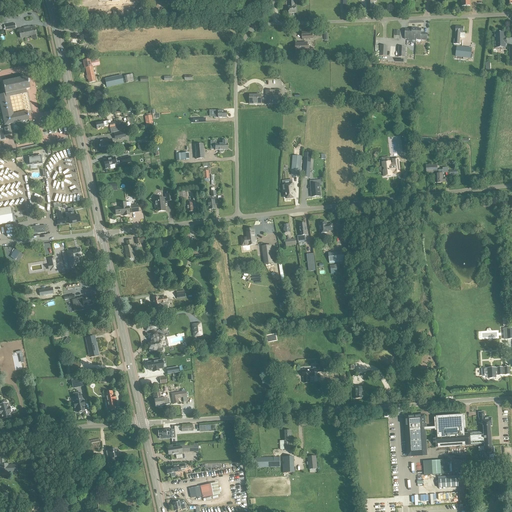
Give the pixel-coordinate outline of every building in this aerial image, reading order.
[(376,1),(376,0),(366,0),(367,2),(368,10),(374,10),(374,6),(374,1),(376,1)] [(23,29),(19,30),(20,39),(31,36),(36,35),(34,27),(30,28),(31,29),(24,30),(23,29)] [(456,27),(456,33),(455,33),(455,36),(455,40),(454,40),(454,45),(459,45),(460,40),(460,38),(465,39),(466,33),(463,33),(463,27),(456,27)] [(405,39),(416,40),(417,35),(415,35),(416,32),(417,32),(417,29),(412,28),(412,30),(405,29),(405,39)] [(421,29),(417,29),(417,32),(416,32),(415,35),(417,35),(416,40),(423,41),(423,36),(421,36),(421,29)] [(506,44),(507,44),(506,39),(505,39),(505,33),(495,34),(495,49),(506,49),(506,44)] [(296,53),(308,52),(307,43),(296,44),(296,53)] [(458,46),(457,56),(472,58),(473,48),(458,46)] [(398,58),(406,58),(406,48),(398,47),(398,58)] [(92,67),(100,66),(99,60),(95,61),(94,59),(89,59),(89,60),(83,61),(85,68),(86,68),(92,67)] [(86,68),(89,83),(95,81),(92,67),(86,68)] [(132,74),(124,76),(126,84),(134,82),(132,74)] [(105,80),(106,88),(123,84),(122,76),(105,80)] [(0,105),(4,125),(5,125),(9,124),(29,120),(27,111),(13,114),(9,97),(27,93),(26,90),(30,89),(27,77),(2,83),(5,94),(0,95),(0,105)] [(274,101),(274,91),(266,91),(266,105),(274,105),(274,101)] [(261,96),(250,96),(250,105),(261,105),(261,96)] [(152,116),(145,117),(146,125),(153,124),(152,116)] [(109,124),(111,134),(120,132),(119,129),(116,129),(115,126),(118,125),(118,123),(115,123),(114,122),(109,124)] [(9,124),(5,125),(5,128),(3,129),(4,130),(3,130),(2,129),(0,129),(0,139),(0,141),(5,140),(4,136),(5,136),(11,135),(9,127),(9,124)] [(420,140),(420,147),(425,148),(425,144),(432,144),(439,145),(439,139),(432,138),(432,139),(424,138),(424,140),(420,140)] [(112,140),(109,141),(107,141),(99,142),(101,152),(109,151),(108,148),(113,147),(112,140)] [(215,151),(219,151),(220,152),(220,153),(221,153),(222,153),(223,153),(223,152),(224,152),(224,151),(228,151),(228,144),(228,141),(223,141),(223,144),(215,144),(215,151)] [(203,144),(195,145),(196,159),(204,159),(203,144)] [(293,156),(292,176),(300,177),(302,157),(301,157),(301,153),(295,153),(295,156),(293,156)] [(27,156),(28,165),(42,164),(42,154),(27,156)] [(130,157),(121,159),(122,165),(132,163),(131,163),(135,162),(134,156),(130,157)] [(382,158),(382,163),(383,167),(382,167),(381,168),(380,168),(380,169),(380,171),(380,172),(381,172),(382,172),(383,172),(384,177),(388,177),(391,177),(392,176),(392,173),(394,172),(394,174),(400,173),(398,159),(393,160),(393,164),(391,164),(390,157),(382,158)] [(115,158),(111,159),(104,160),(106,169),(110,168),(109,165),(116,164),(115,158)] [(426,165),(427,174),(437,173),(437,171),(437,164),(431,165),(426,165)] [(436,175),(436,178),(435,178),(435,184),(437,184),(443,183),(446,183),(445,178),(443,178),(442,170),(439,171),(439,175),(436,175)] [(312,198),(321,197),(320,185),(314,185),(314,182),(311,182),(311,186),(312,198)] [(293,185),(283,186),(284,192),(286,191),(286,195),(286,196),(287,196),(287,199),(295,198),(294,194),(295,194),(295,193),(295,190),(294,190),(293,185)] [(175,192),(177,201),(185,200),(184,191),(175,192)] [(157,202),(154,203),(155,209),(158,209),(158,212),(165,211),(165,205),(167,204),(166,202),(172,201),(171,194),(165,195),(166,198),(164,199),(164,198),(156,199),(157,202)] [(214,199),(210,199),(210,198),(207,198),(207,199),(209,210),(215,209),(214,199)] [(129,207),(126,207),(126,203),(119,204),(120,208),(115,208),(116,216),(123,215),(123,216),(130,216),(129,207)] [(0,225),(13,223),(10,207),(0,209),(0,225)] [(67,216),(66,216),(67,220),(68,219),(69,219),(69,221),(70,224),(72,224),(80,222),(78,215),(74,216),(73,212),(72,209),(67,210),(68,214),(66,214),(67,216)] [(57,225),(65,225),(64,219),(63,219),(61,212),(56,213),(58,219),(57,220),(57,225)] [(327,222),(323,223),(323,222),(321,223),(320,223),(319,223),(320,234),(328,233),(328,232),(333,231),(332,224),(327,225),(327,222)] [(300,224),(300,232),(301,236),(302,237),(298,237),(299,242),(306,241),(306,236),(308,235),(307,227),(306,227),(306,224),(303,224),(302,224),(301,224),(300,224)] [(291,233),(290,225),(283,226),(284,233),(285,233),(285,236),(288,235),(288,240),(285,240),(286,246),(296,245),(295,239),(291,240),(291,233)] [(247,230),(248,238),(242,239),(243,246),(249,245),(249,246),(256,245),(255,242),(256,242),(256,237),(255,237),(254,229),(247,230)] [(127,247),(125,247),(126,255),(127,260),(129,259),(130,262),(134,261),(131,247),(133,247),(132,241),(126,242),(127,247)] [(270,252),(264,252),(265,264),(273,263),(271,246),(269,246),(270,252)] [(20,253),(20,252),(16,250),(10,257),(15,260),(16,260),(20,253)] [(69,259),(70,264),(70,265),(70,266),(71,266),(72,267),(73,267),(74,267),(75,266),(75,265),(76,265),(76,264),(76,263),(78,262),(77,258),(81,257),(79,250),(71,252),(71,251),(67,252),(68,255),(71,254),(72,259),(69,259)] [(343,251),(329,253),(330,264),(344,262),(343,251)] [(307,255),(309,272),(316,271),(314,254),(307,255)] [(49,265),(47,266),(48,270),(50,270),(50,271),(57,270),(55,257),(48,258),(49,265)] [(38,290),(39,297),(53,294),(52,288),(38,290)] [(185,299),(184,291),(176,292),(177,299),(185,299)] [(154,306),(155,306),(155,310),(167,308),(165,297),(158,298),(158,297),(153,298),(154,306)] [(90,305),(92,305),(90,298),(82,299),(82,298),(77,299),(80,311),(90,309),(90,305)] [(155,323),(145,326),(146,332),(156,329),(155,323)] [(193,338),(203,336),(201,323),(191,324),(193,338)] [(149,353),(155,351),(156,352),(156,353),(156,354),(157,354),(158,355),(159,355),(160,355),(161,355),(162,355),(163,355),(163,354),(164,353),(164,352),(165,352),(165,351),(164,350),(164,349),(164,348),(163,347),(162,347),(161,346),(160,342),(162,342),(163,341),(164,340),(164,339),(164,338),(164,337),(164,336),(163,335),(162,334),(161,334),(160,334),(157,335),(157,334),(156,334),(155,333),(154,333),(153,333),(152,334),(151,334),(151,335),(150,335),(150,336),(150,337),(150,338),(151,342),(147,343),(149,353)] [(95,340),(95,337),(86,339),(90,357),(99,356),(95,340)] [(161,361),(148,363),(149,371),(153,370),(154,372),(159,371),(159,369),(163,369),(161,361)] [(80,364),(79,362),(68,363),(68,373),(70,372),(70,374),(81,374),(80,364)] [(314,369),(314,370),(302,371),(303,377),(304,377),(304,384),(310,383),(309,377),(314,377),(314,373),(317,372),(317,373),(323,373),(323,367),(317,367),(317,369),(314,369)] [(496,378),(496,376),(510,375),(510,367),(496,368),(486,369),(485,368),(483,368),(482,369),(483,376),(483,377),(486,377),(487,376),(489,375),(489,379),(496,378)] [(83,378),(71,380),(73,388),(84,386),(83,378)] [(363,388),(354,388),(355,399),(364,399),(363,388)] [(171,394),(173,404),(179,404),(178,399),(187,397),(186,391),(171,394)] [(106,393),(108,403),(107,403),(108,408),(109,408),(109,411),(115,410),(114,403),(115,402),(115,401),(114,395),(113,394),(112,394),(112,392),(106,393)] [(155,406),(155,407),(164,406),(164,405),(170,405),(169,399),(166,399),(166,398),(161,398),(160,392),(153,393),(155,402),(154,403),(154,406),(155,406)] [(84,408),(83,406),(84,406),(83,401),(82,401),(81,397),(73,398),(74,403),(75,408),(76,408),(77,413),(79,412),(79,413),(82,413),(82,412),(84,411),(84,409),(84,408)] [(0,415),(1,415),(2,419),(10,417),(9,413),(10,413),(9,408),(8,408),(7,404),(7,401),(1,402),(0,402),(0,415)] [(483,423),(483,427),(490,426),(492,426),(491,418),(485,418),(484,412),(479,413),(479,419),(480,419),(480,423),(483,423)] [(492,446),(490,426),(483,427),(484,433),(472,433),(472,431),(467,431),(468,434),(464,434),(464,430),(466,429),(465,416),(463,416),(463,415),(436,417),(436,418),(434,418),(435,431),(437,431),(437,436),(435,436),(436,448),(485,445),(485,447),(493,447),(493,446),(492,446)] [(424,416),(405,417),(408,457),(427,456),(425,428),(427,428),(426,425),(421,425),(421,423),(424,423),(424,416)] [(172,438),(171,430),(165,430),(158,431),(158,437),(160,437),(160,438),(166,438),(166,439),(172,438)] [(286,450),(290,450),(290,441),(292,441),(292,431),(284,432),(284,450),(286,450)] [(168,452),(167,453),(168,454),(168,455),(176,454),(176,455),(180,454),(180,453),(182,453),(181,447),(180,447),(175,448),(167,449),(168,452)] [(494,455),(493,447),(485,447),(485,451),(482,451),(482,455),(481,455),(482,461),(487,461),(487,455),(494,455)] [(118,458),(116,450),(108,452),(109,454),(111,462),(118,461),(118,458)] [(0,466),(0,470),(1,470),(1,474),(8,473),(17,472),(17,465),(8,466),(8,464),(4,464),(4,457),(0,457),(0,466)] [(293,473),(293,457),(283,457),(283,473),(293,473)] [(317,469),(316,457),(309,458),(310,470),(317,469)] [(280,467),(280,458),(256,458),(256,468),(280,467)] [(429,461),(430,476),(445,475),(444,460),(429,461)] [(173,467),(166,468),(167,474),(171,474),(172,477),(176,476),(175,472),(177,472),(178,473),(181,472),(180,470),(185,469),(188,468),(187,464),(184,465),(184,464),(179,466),(176,466),(173,467)] [(439,488),(459,487),(458,479),(438,480),(439,488)] [(202,498),(213,496),(219,495),(217,483),(189,489),(191,498),(196,497),(197,498),(202,497),(202,498)] [(173,504),(174,511),(181,510),(180,509),(181,509),(181,510),(186,509),(184,501),(179,503),(179,502),(173,504)]
